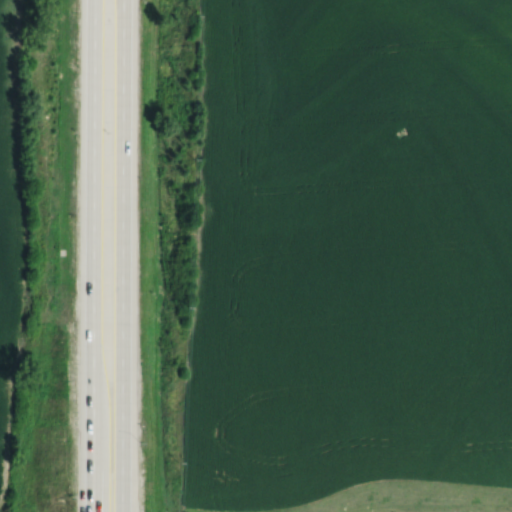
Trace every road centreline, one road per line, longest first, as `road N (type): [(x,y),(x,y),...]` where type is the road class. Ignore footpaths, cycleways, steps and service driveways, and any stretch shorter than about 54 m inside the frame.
road 1 (trunk): [(122,511),(123,0)]
road 2 (trunk): [(93,0),(93,511)]
